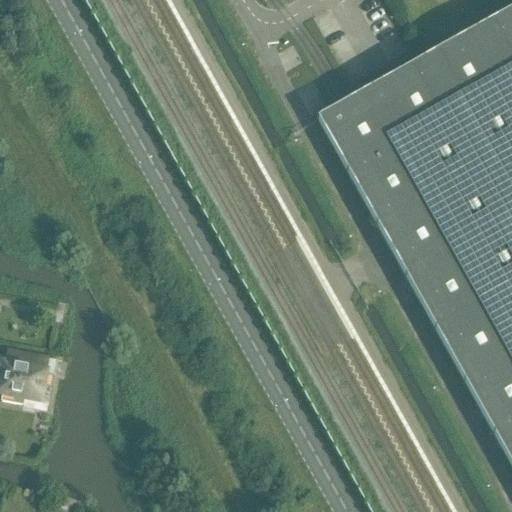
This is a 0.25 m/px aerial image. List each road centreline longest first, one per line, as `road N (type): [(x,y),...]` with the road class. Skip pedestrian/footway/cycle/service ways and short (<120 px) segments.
road 1 (tertiary): [(60,0),(343,511)]
road 2 (unclassified): [(235,0),(298,111)]
